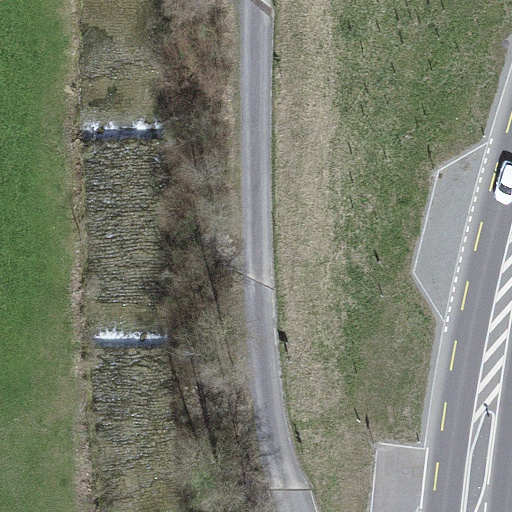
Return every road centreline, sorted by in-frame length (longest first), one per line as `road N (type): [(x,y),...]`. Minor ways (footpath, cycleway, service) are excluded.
road 1 (track): [(303,511),(269,379),(261,0)]
road 2 (secondary): [(454,511),(465,377),(511,175)]
